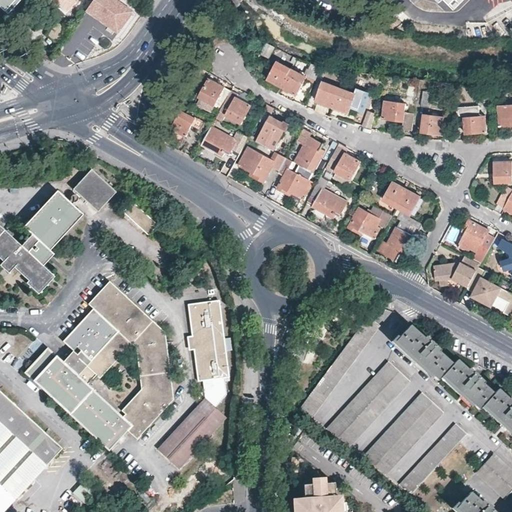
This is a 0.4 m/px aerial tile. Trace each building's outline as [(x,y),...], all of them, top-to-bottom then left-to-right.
[(0,0),(0,6),(8,13),(19,0),(0,0)] [(55,0),(67,11),(76,0),(55,0)] [(115,0),(92,0),(85,11),(117,34),(130,14),(115,2),(116,0),(115,0)] [(69,33),(57,22),(45,35),(59,48),(69,33)] [(274,44),(269,41),(263,52),(268,55),(274,44)] [(268,77),(281,84),(291,67),(279,60),(280,58),(278,58),(268,77)] [(306,74),(314,78),(315,76),(320,65),(312,62),(306,74)] [(326,67),(320,65),(315,76),(321,79),(326,67)] [(291,67),(281,84),(296,92),(306,74),(291,67)] [(230,91),(231,89),(224,85),(225,84),(209,76),(199,95),(200,96),(201,94),(205,96),(222,106),(230,91)] [(316,98),(332,104),(340,85),(326,79),(327,78),(325,77),(320,88),(316,98)] [(413,95),(415,83),(407,82),(405,94),(413,95)] [(355,91),(340,85),(332,104),(349,110),(351,104),(364,109),(371,91),(357,86),(355,91)] [(429,105),(431,89),(424,88),(421,104),(429,105)] [(230,91),(222,106),(228,109),(226,113),(239,120),(239,121),(240,122),(250,102),(230,91)] [(405,101),(385,98),(383,115),(403,118),(401,128),(411,129),(414,112),(404,111),(405,101)] [(511,101),(498,103),(500,122),(498,122),(498,124),(511,122),(511,101)] [(486,130),(485,111),(479,112),(478,102),(456,104),(456,114),(464,113),(466,132),(486,130)] [(273,110),(265,106),(258,118),(265,122),(256,139),(274,149),(286,128),(282,126),(286,120),(284,119),(283,121),(271,114),(273,110)] [(160,138),(166,141),(168,137),(174,126),(186,133),(191,123),(196,115),(196,114),(195,113),(194,114),(182,107),(173,123),(169,121),(160,138)] [(362,124),(371,126),(375,111),(366,109),(362,124)] [(443,132),(445,114),(424,112),(422,129),(443,132)] [(205,120),(196,115),(191,123),(200,128),(205,120)] [(236,138),(211,124),(201,143),(223,154),(225,151),(230,154),(231,152),(230,151),(236,138)] [(186,133),(174,126),(168,137),(180,144),(186,133)] [(296,160),(313,170),(325,148),(321,146),(325,139),(323,138),(322,140),(309,133),(311,130),(304,126),(298,138),(305,142),(296,160)] [(248,137),(242,134),(239,140),(244,143),(248,137)] [(347,148),(338,143),(326,165),(335,170),(336,168),(337,168),(350,175),(348,177),(349,177),(350,178),(360,158),(346,150),(347,148)] [(280,169),(287,156),(275,149),(271,157),(248,144),(239,162),(237,160),(236,162),(251,170),(255,172),(253,175),(264,181),(265,180),(264,179),(272,163),(274,164),(273,165),(280,169)] [(293,159),(287,156),(280,169),(279,171),(283,174),(277,186),(290,193),(291,191),(304,198),(305,197),(303,196),(308,187),(305,186),(312,173),(303,168),(300,173),(289,167),(293,159)] [(511,159),(494,159),(495,181),(497,181),(496,180),(511,178),(511,159)] [(350,175),(337,168),(332,176),(346,184),(349,177),(348,177),(350,175)] [(116,192),(92,169),(74,189),(98,211),(116,192)] [(324,187),(328,178),(321,174),(310,194),(316,196),(312,203),(333,215),(336,212),(341,215),(342,213),(340,212),(347,199),(324,187)] [(397,205),(407,186),(394,179),(389,188),(383,199),(384,199),(385,198),(397,205)] [(503,207),(511,190),(511,187),(505,184),(495,202),(503,207)] [(400,218),(419,228),(422,221),(410,214),(421,194),(407,186),(397,205),(401,207),(397,216),(400,218)] [(511,190),(503,207),(504,208),(505,206),(511,210),(511,190)] [(79,220),(84,215),(78,210),(73,205),(70,202),(65,197),(59,191),(54,196),(53,197),(49,201),(44,206),(43,207),(38,212),(35,215),(29,221),(29,222),(24,227),(29,232),(32,235),(22,246),(18,243),(16,241),(14,240),(10,235),(8,234),(4,229),(2,228),(0,225),(0,259),(0,260),(4,263),(1,266),(9,273),(14,267),(21,274),(29,281),(27,283),(38,294),(46,286),(54,277),(46,269),(43,266),(50,259),(54,255),(49,251),(54,246),(55,245),(60,240),(64,236),(66,234),(70,230),(71,228),(78,221),(79,220)] [(156,225),(131,201),(121,212),(147,235),(156,225)] [(393,214),(380,207),(376,214),(360,205),(349,226),(362,233),(363,230),(375,237),(380,228),(378,226),(377,227),(376,226),(380,220),(381,221),(380,222),(386,226),(393,214)] [(471,216),(470,215),(464,225),(467,226),(462,235),(457,245),(458,245),(459,244),(467,248),(469,245),(476,249),(472,256),(481,261),(490,244),(495,235),(487,231),(489,228),(470,218),(471,216)] [(404,256),(419,228),(400,218),(388,242),(383,239),(379,248),(396,258),(395,260),(396,261),(400,254),(404,256)] [(511,241),(503,236),(499,244),(507,249),(511,252),(506,262),(511,265),(511,241)] [(177,264),(164,250),(154,260),(167,274),(177,264)] [(472,256),(466,253),(462,259),(463,261),(459,262),(458,260),(437,262),(439,278),(442,278),(451,278),(454,277),(468,286),(479,265),(481,261),(472,256)] [(511,291),(484,276),(487,269),(479,265),(468,286),(467,287),(473,291),(472,294),(475,296),(477,294),(480,295),(478,298),(491,305),(492,303),(504,309),(503,310),(511,315),(511,312),(511,291)] [(48,346),(25,371),(110,448),(126,431),(135,439),(172,399),(164,332),(108,281),(87,304),(91,308),(61,341),(72,351),(63,360),(48,346)] [(214,407),(225,394),(223,378),(228,377),(225,351),(218,300),(186,304),(190,336),(192,349),(196,381),(201,381),(203,397),(156,449),(177,469),(180,467),(225,418),(225,417),(214,407)] [(321,377),(300,406),(312,416),(379,324),(367,315),(346,343),(321,377)] [(511,397),(511,396),(510,398),(499,388),(495,392),(484,383),(485,381),(478,375),(470,367),(469,369),(458,359),(454,363),(440,351),(441,349),(434,342),(426,335),(425,337),(411,324),(396,341),(438,379),(442,375),(479,409),(483,405),(511,430),(511,397)] [(349,447),(398,393),(410,381),(389,361),(328,428),(349,447)] [(0,391),(0,485),(15,499),(62,448),(0,391)] [(414,443),(442,413),(443,413),(443,412),(443,411),(423,393),(423,392),(422,392),(421,393),(422,394),(363,457),(383,476),(414,443)] [(411,494),(466,434),(467,435),(467,434),(468,434),(467,433),(457,424),(456,423),(455,424),(455,425),(419,463),(400,483),(411,494)] [(511,489),(511,470),(493,453),(476,473),(504,498),(511,489)] [(301,455),(293,455),(291,470),(299,471),(301,455)] [(79,484),(72,492),(83,502),(91,494),(79,484)] [(331,485),(301,487),(302,502),(297,502),(297,507),(292,508),(292,511),(343,511),(343,505),(337,505),(337,500),(332,500),(331,485)] [(496,511),(483,500),(482,501),(471,491),(456,508),(460,511),(496,511)]
